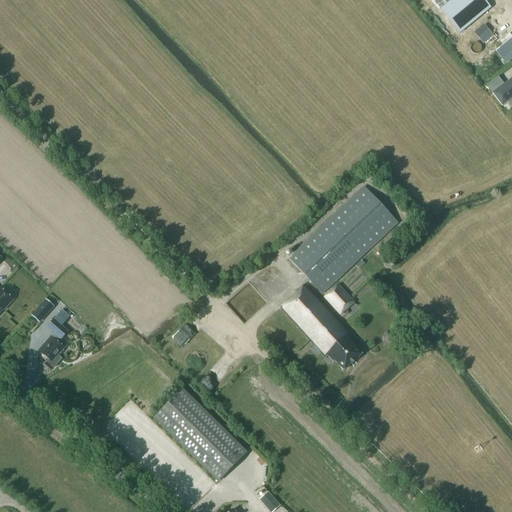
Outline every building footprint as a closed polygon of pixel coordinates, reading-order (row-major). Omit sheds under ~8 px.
[(431,0),(440,10),(452,0),(431,0)] [(491,10),(483,0),(455,0),(441,12),(460,35),(491,10)] [(484,25),(474,33),(483,43),(493,35),(484,25)] [(511,37),(511,38),(496,51),(502,59),(511,51),(511,37)] [(511,78),(493,93),(503,106),(511,99),(511,78)] [(322,294),(398,223),(364,187),(288,258),(322,294)] [(324,298),(340,315),(355,302),(338,284),(324,298)] [(354,344),(346,335),(349,333),(317,299),(305,285),(280,308),(326,359),(328,356),(333,362),(335,361),(344,371),(362,354),(353,345),(354,344)] [(0,312),(2,310),(3,311),(13,300),(0,288),(0,312)] [(45,299),(31,315),(40,323),(54,307),(45,299)] [(38,351),(42,354),(42,355),(47,359),(45,361),(53,368),(61,359),(57,356),(64,348),(56,341),(58,338),(60,340),(67,332),(53,320),(46,328),(54,335),(52,338),(50,336),(38,351)] [(183,388),(154,417),(218,481),(247,453),(183,388)] [(270,511),(273,511),(280,506),(268,492),(260,499),(270,511)]
